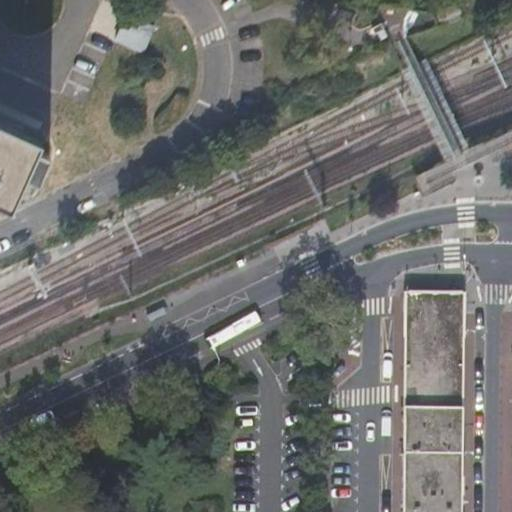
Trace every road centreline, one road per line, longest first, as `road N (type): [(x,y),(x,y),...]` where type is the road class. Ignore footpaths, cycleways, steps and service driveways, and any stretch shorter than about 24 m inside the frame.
road 1 (tertiary): [(324,269),(0,426)]
road 2 (residential): [(511,261),(490,293),(488,511)]
road 3 (residential): [(372,511),(365,265)]
road 4 (tertiary): [(511,212),(465,212),(398,227),(342,255)]
road 5 (tertiary): [(365,265),(511,259)]
